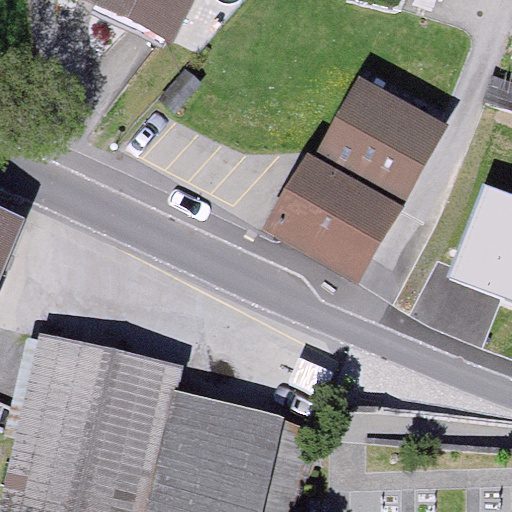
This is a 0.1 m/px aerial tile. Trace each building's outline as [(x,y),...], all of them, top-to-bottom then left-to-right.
[(192,0),(92,0),(88,10),(170,48),(192,0)] [(429,147),(351,104),(316,166),(394,209),(429,147)] [(383,223),(305,180),(270,242),(348,285),(383,223)] [(511,318),(511,249),(445,216),(395,318),(490,364),(511,318)] [(170,380),(36,357),(10,511),(252,511),(267,430),(165,413),(170,380)]
